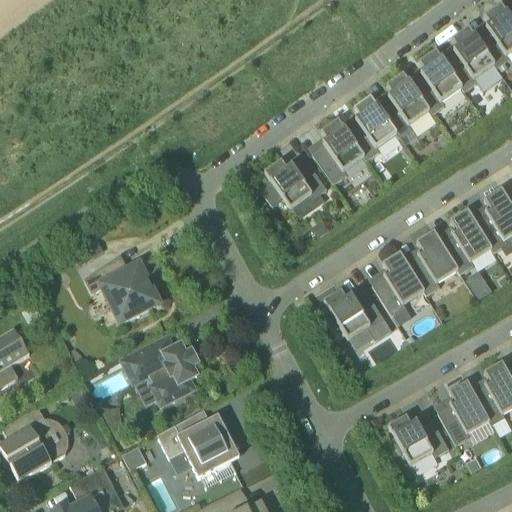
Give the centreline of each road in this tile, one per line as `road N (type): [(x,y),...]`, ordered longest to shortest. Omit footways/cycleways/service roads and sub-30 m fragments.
road 1 (residential): [(253,313),(219,251),(204,189),(207,167),(235,158),(467,0)]
road 2 (track): [(323,9),(0,228)]
road 3 (residential): [(253,313),(511,151)]
road 4 (residential): [(319,437),(511,326)]
road 5 (residential): [(319,437),(253,313)]
